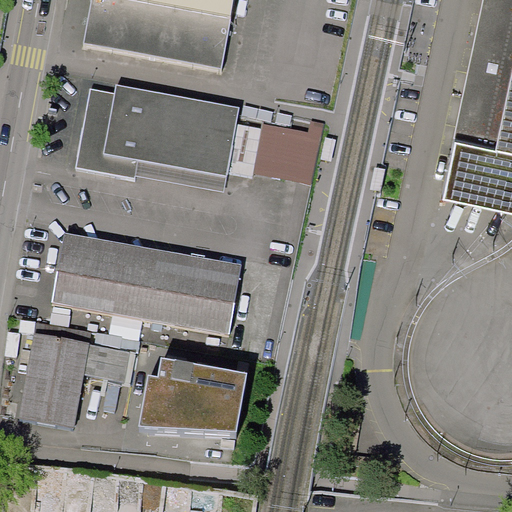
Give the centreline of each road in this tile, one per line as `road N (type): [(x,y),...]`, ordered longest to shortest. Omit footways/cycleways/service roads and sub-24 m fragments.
road 1 (residential): [(380,317),(376,378),(386,416),(407,446),(469,487),(511,490)]
road 2 (secondary): [(0,215),(38,0)]
